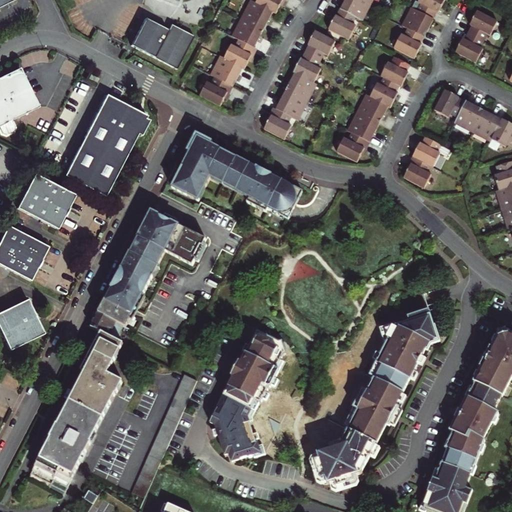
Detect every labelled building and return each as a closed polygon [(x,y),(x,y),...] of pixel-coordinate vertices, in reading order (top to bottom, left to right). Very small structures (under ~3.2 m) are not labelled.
[(15,0),(0,0),(0,8),(16,1),(15,0)] [(255,0),(254,4),(271,13),(275,15),(279,6),(282,0),(255,0)] [(345,0),(345,2),(341,11),(355,18),(362,22),(371,4),(364,0),(345,0)] [(416,2),(412,9),(432,20),(436,13),(438,15),(440,11),(445,1),(444,0),(420,0),(418,4),(416,2)] [(249,1),(240,19),(262,31),(267,22),(271,13),(254,4),(249,1)] [(403,28),(409,31),(423,38),(424,39),(429,30),(434,21),(432,20),(412,9),(403,28)] [(334,20),(329,30),(349,41),(356,28),(351,25),(355,18),(341,11),(337,18),(335,17),(334,20)] [(497,22),(477,12),(477,14),(496,24),(497,22)] [(470,26),(472,27),(469,34),(483,42),(486,35),(490,37),(496,24),(477,14),(472,22),(470,26)] [(171,25),(168,31),(145,19),(131,46),(147,55),(177,70),(194,37),(171,25)] [(262,31),(240,19),(231,37),(238,41),(253,49),(257,41),(262,31)] [(422,46),(420,45),(423,38),(409,31),(406,38),(402,36),(395,50),(415,60),(419,52),(422,46)] [(324,55),(329,57),(336,43),(315,33),(311,41),(308,46),(309,47),(305,54),(321,62),(324,55)] [(483,50),(479,48),(483,42),(469,34),(465,41),(463,40),(460,45),(456,54),(476,64),(483,50)] [(238,41),(235,49),(230,46),(223,59),(241,69),(243,70),(247,63),(250,57),(249,56),(253,49),(238,41)] [(256,50),(253,49),(249,56),(250,57),(247,63),(249,64),(250,61),(256,50)] [(294,74),(314,85),(322,71),(317,68),(321,62),(305,54),(302,60),(301,60),(298,65),(294,74)] [(219,57),(213,70),(216,72),(213,77),(214,78),(229,86),(232,87),(236,78),(241,69),(223,59),(219,57)] [(381,77),(384,79),(398,86),(401,88),(405,79),(408,73),(406,72),(409,66),(395,59),(392,65),(388,63),(381,77)] [(0,125),(2,130),(7,132),(13,128),(14,124),(11,118),(38,104),(18,65),(0,74),(0,125)] [(314,85),(294,74),(290,83),(285,92),(308,104),(317,86),(314,85)] [(96,81),(88,77),(86,81),(94,86),(96,81)] [(210,84),(206,92),(223,101),(224,99),(227,93),(226,92),(229,86),(214,78),(211,85),(210,84)] [(394,94),(398,86),(384,79),(380,86),(377,85),(370,98),(388,108),(390,109),(394,100),(397,95),(394,94)] [(454,96),(445,91),(435,112),(449,119),(451,114),(458,118),(465,104),(458,100),(459,98),(454,96)] [(206,92),(202,98),(220,107),(223,101),(206,92)] [(308,104),(285,92),(280,102),(276,110),(291,118),(298,122),(308,104)] [(366,96),(357,114),(379,125),(383,116),(388,108),(370,98),(366,96)] [(105,97),(63,178),(104,199),(136,136),(139,138),(147,123),(144,121),(145,118),(141,116),(105,97)] [(465,104),(458,118),(454,124),(472,134),(484,111),(474,106),(466,102),(465,104)] [(266,122),(268,123),(272,116),(273,117),(276,110),(273,108),(269,115),(266,122)] [(268,123),(268,124),(285,132),(289,134),(293,127),(287,124),(291,118),(276,110),(273,117),(272,116),(268,123)] [(484,111),(472,134),(490,143),(491,142),(502,120),(493,116),(484,111)] [(379,125),(357,114),(348,132),(353,135),(367,142),(369,143),(374,135),(379,125)] [(502,120),(491,142),(504,149),(506,145),(511,147),(511,125),(510,125),(502,120)] [(268,124),(265,130),(285,141),(289,134),(285,132),(268,124)] [(182,167),(171,188),(187,196),(194,200),(201,188),(204,190),(205,189),(209,180),(211,177),(236,191),(235,194),(248,201),(246,205),(265,215),(266,215),(268,211),(284,220),(283,220),(287,222),(293,211),(293,210),(295,206),(296,206),(302,195),(288,187),(288,188),(282,185),(283,184),(279,181),(272,178),(272,177),(257,169),(256,170),(237,160),(237,159),(225,153),(225,152),(222,150),(212,146),(213,143),(196,134),(187,152),(190,154),(183,168),(182,167)] [(353,135),(349,141),(345,139),(337,153),(357,164),(361,156),(364,150),(363,149),(367,142),(353,135)] [(413,158),(415,159),(430,167),(434,169),(440,155),(446,158),(450,150),(426,139),(422,146),(420,145),(418,149),(413,158)] [(369,143),(367,142),(363,149),(364,150),(361,156),(362,157),(365,151),(369,143)] [(431,176),(427,174),(430,167),(415,159),(412,166),(411,165),(409,169),(404,179),(424,190),(431,176)] [(511,163),(497,168),(499,176),(494,178),(499,192),(511,187),(511,163)] [(68,212),(66,212),(68,208),(73,199),(33,177),(15,212),(55,233),(60,224),(62,220),(63,221),(68,212)] [(209,180),(235,194),(236,191),(211,177),(209,180)] [(502,212),(511,209),(511,187),(499,192),(496,193),(502,212)] [(198,202),(205,189),(204,190),(201,188),(194,200),(193,200),(198,202)] [(511,231),(511,230),(511,209),(502,212),(509,231),(511,231)] [(283,220),(284,220),(268,211),(266,215),(282,223),(283,220)] [(124,327),(128,321),(130,316),(129,315),(134,306),(138,308),(143,298),(141,297),(151,278),(149,276),(155,266),(157,267),(164,253),(192,267),(194,262),(195,260),(193,259),(200,247),(202,248),(203,246),(206,241),(178,226),(178,227),(166,220),(166,219),(151,212),(148,217),(144,225),(145,226),(138,238),(129,254),(130,254),(112,289),(111,288),(105,301),(98,314),(124,327)] [(8,224),(0,239),(0,263),(30,280),(37,267),(38,268),(40,264),(42,259),(41,258),(47,246),(8,224)] [(206,247),(203,246),(202,248),(200,247),(193,259),(195,260),(194,262),(198,264),(206,247)] [(154,279),(160,268),(157,267),(155,266),(149,276),(151,278),(154,279)] [(0,311),(0,337),(6,350),(41,334),(33,318),(24,300),(0,311)] [(130,322),(138,308),(134,306),(129,315),(130,316),(128,321),(130,322)] [(425,355),(427,351),(432,341),(436,340),(432,328),(436,327),(436,326),(431,311),(410,317),(412,322),(393,327),(387,329),(390,339),(388,343),(382,354),(379,361),(378,363),(382,365),(376,377),(369,391),(365,389),(355,408),(356,408),(360,410),(351,428),(343,443),(341,447),(333,450),(320,454),(320,456),(321,460),(317,461),(323,480),(327,479),(329,484),(329,486),(333,484),(336,484),(338,489),(356,483),(354,478),(359,477),(363,476),(365,472),(372,458),(378,447),(388,427),(392,428),(392,427),(400,411),(401,410),(398,408),(400,403),(404,396),(412,381),(415,374),(420,365),(423,358),(425,355)] [(91,327),(102,332),(122,342),(129,329),(124,327),(98,314),(95,319),(91,327)] [(387,329),(393,327),(392,325),(382,328),(386,342),(388,343),(390,339),(387,329)] [(436,326),(436,327),(432,328),(436,340),(432,341),(427,351),(429,352),(432,346),(442,343),(437,326),(436,326)] [(485,441),(494,424),(497,419),(498,419),(500,415),(496,412),(503,398),(504,399),(511,383),(511,335),(507,332),(507,331),(506,331),(504,330),(501,331),(498,339),(495,344),(492,349),(491,348),(489,351),(487,355),(489,356),(486,362),(484,361),(481,368),(482,369),(480,374),(478,379),(475,384),(477,384),(474,390),(475,390),(471,399),(469,398),(469,399),(468,398),(461,411),(463,412),(459,419),(458,418),(451,432),(455,434),(451,443),(450,444),(452,444),(450,451),(444,465),(443,465),(441,471),(442,472),(439,481),(438,480),(436,485),(437,485),(434,491),(432,494),(427,506),(425,511),(426,511),(466,511),(469,507),(475,493),(467,490),(473,476),(471,475),(474,467),(476,468),(477,468),(482,454),(481,454),(484,446),(485,447),(487,442),(485,441)] [(210,423),(216,426),(217,430),(219,436),(225,456),(230,454),(232,462),(254,455),(261,453),(259,447),(258,442),(256,443),(256,441),(254,435),(250,423),(248,417),(256,402),(260,404),(261,404),(263,400),(266,394),(270,387),(271,388),(272,386),(275,379),(280,371),(276,369),(281,361),(284,355),(286,354),(285,351),(286,351),(287,349),(285,345),(284,344),(283,344),(282,342),(279,343),(258,331),(250,346),(247,353),(242,363),(239,361),(231,376),(234,378),(210,423)] [(122,342),(102,332),(87,362),(89,364),(87,368),(53,434),(33,475),(66,492),(123,381),(108,373),(124,343),(122,342)] [(382,365),(378,363),(372,375),(376,377),(382,365)] [(161,463),(178,427),(198,381),(185,375),(134,493),(145,499),(161,463)] [(468,398),(469,399),(469,398),(471,399),(475,390),(474,390),(472,388),(467,398),(468,398)] [(260,404),(256,402),(248,417),(250,423),(254,421),(253,418),(260,404)] [(360,410),(356,408),(347,426),(351,428),(360,410)] [(400,411),(392,427),(397,429),(401,421),(405,413),(400,411)] [(261,453),(254,455),(255,458),(266,455),(265,452),(263,445),(259,447),(261,453)] [(382,450),(378,447),(372,458),(377,460),(382,450)] [(321,460),(320,456),(314,457),(312,462),(318,483),(323,485),(329,484),(327,479),(323,480),(317,461),(321,460)] [(336,484),(333,484),(335,491),(339,493),(359,488),(361,484),(359,477),(354,478),(356,483),(338,489),(336,484)] [(85,499),(93,504),(98,496),(90,491),(85,499)] [(187,511),(168,503),(168,505),(164,511),(187,511)]
